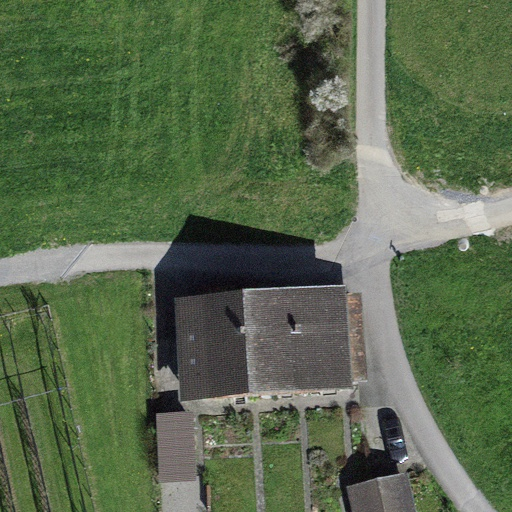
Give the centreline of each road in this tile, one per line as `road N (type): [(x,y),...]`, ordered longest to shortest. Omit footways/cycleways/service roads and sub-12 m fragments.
road 1 (track): [(0,277),(347,251),(393,227)]
road 2 (track): [(393,227),(379,276),(384,336),(401,392),(477,511)]
road 3 (unclassified): [(393,227),(379,156),(372,0)]
